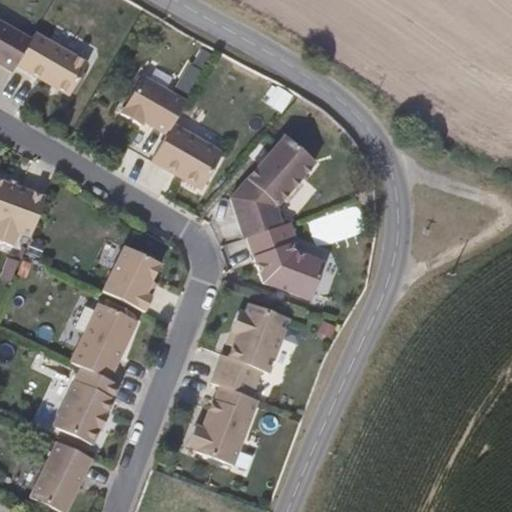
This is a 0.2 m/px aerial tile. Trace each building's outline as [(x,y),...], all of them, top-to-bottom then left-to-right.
[(31,40),(20,33),(3,23),(0,21),(0,63),(13,71),(16,65),(25,50),(31,40)] [(87,64),(60,49),(39,36),(34,34),(31,40),(25,50),(16,65),(39,79),(69,96),(87,64)] [(204,64),(190,57),(174,91),(188,98),(204,64)] [(186,102),(141,76),(120,113),(140,125),(143,121),(167,135),(173,124),(186,102)] [(223,152),(201,141),(173,124),(167,135),(163,142),(155,155),(168,162),(165,168),(187,180),(202,189),(223,152)] [(276,208),(296,185),(314,165),(283,138),(268,154),(240,186),(230,197),(237,216),(244,237),(263,231),(282,224),(276,208)] [(165,168),(168,162),(155,155),(152,161),(165,168)] [(40,211),(45,197),(38,194),(21,189),(4,182),(0,180),(0,241),(13,246),(18,232),(30,236),(34,225),(40,211)] [(308,301),(323,264),(294,252),(291,244),(265,252),(254,255),(261,282),(308,301)] [(144,293),(150,280),(159,263),(124,246),(111,272),(102,290),(116,297),(133,306),(143,310),(150,296),(148,295),(144,293)] [(148,295),(154,282),(150,280),(144,293),(148,295)] [(276,350),(283,331),(289,316),(270,308),(249,301),(245,310),(238,308),(233,322),(230,329),(231,330),(237,332),(232,344),(228,355),(222,353),(211,381),(219,385),(247,396),(251,397),(257,380),(261,368),(268,371),(276,350)] [(107,378),(127,337),(135,320),(97,303),(79,340),(69,361),(80,366),(107,378)] [(232,344),(237,332),(231,330),(227,341),(232,344)] [(89,444),(111,398),(111,396),(116,382),(107,378),(80,366),(64,399),(51,425),(68,434),(89,444)] [(239,447),(254,409),(257,400),(251,397),(247,396),(219,385),(214,399),(212,399),(207,414),(208,418),(206,424),(202,427),(195,425),(187,445),(194,447),(193,451),(233,466),(239,447)] [(63,511),(76,487),(89,458),(72,450),(55,441),(40,472),(29,497),(46,505),(60,511),(63,511)]
